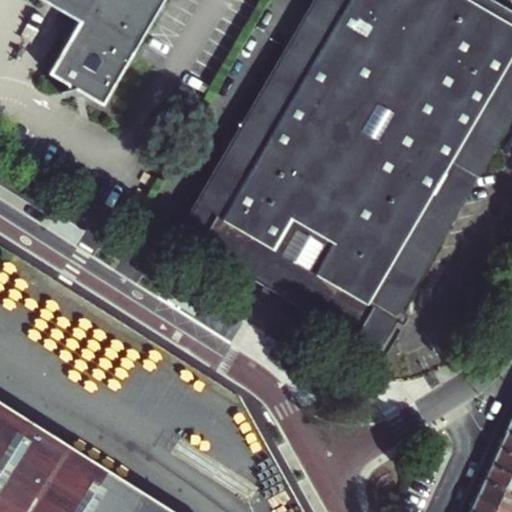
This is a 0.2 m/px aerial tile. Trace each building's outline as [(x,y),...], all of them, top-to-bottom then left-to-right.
[(166,0),(43,0),(83,23),(52,75),(69,84),(71,90),(62,92),(63,95),(85,89),(87,95),(105,105),(166,0)] [(511,116),(511,9),(495,0),(316,0),(181,234),(376,349),(511,116)] [(0,511),(180,511),(0,399),(0,511)] [(511,435),(506,433),(499,449),(511,454),(511,435)] [(511,454),(499,449),(492,464),(511,473),(511,454)] [(511,473),(492,464),(484,480),(511,493),(511,473)] [(511,511),(511,493),(484,480),(477,496),(511,511)] [(511,511),(477,496),(469,511),(470,511),(511,511)]
